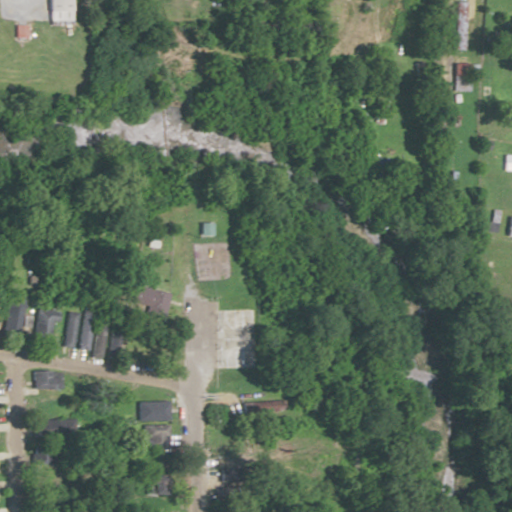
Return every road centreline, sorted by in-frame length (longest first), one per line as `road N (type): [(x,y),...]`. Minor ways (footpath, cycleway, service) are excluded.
road 1 (residential): [(194,461),(186,397),(0,355)]
road 2 (residential): [(195,511),(194,461),(232,306)]
road 3 (residential): [(363,446),(194,461)]
road 4 (residential): [(10,357),(13,511)]
